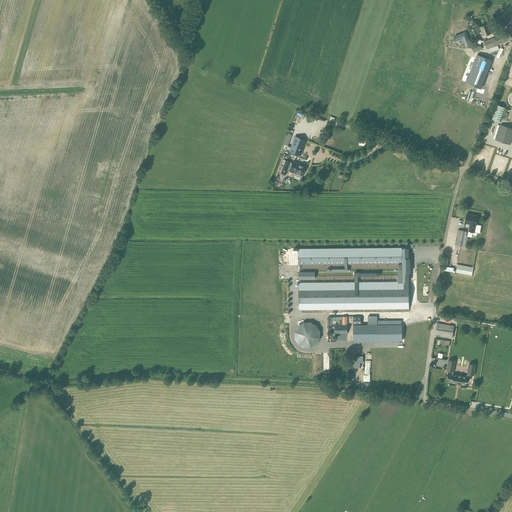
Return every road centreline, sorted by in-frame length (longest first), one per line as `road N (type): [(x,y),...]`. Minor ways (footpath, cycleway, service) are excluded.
road 1 (track): [(511,46),(452,206),(422,400)]
road 2 (track): [(51,385),(139,374),(353,386)]
road 3 (track): [(511,186),(318,123)]
